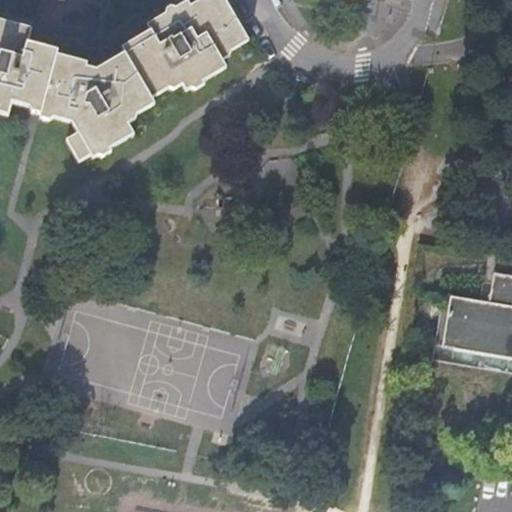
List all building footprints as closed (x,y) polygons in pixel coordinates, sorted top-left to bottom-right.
[(0,114),(10,118),(14,104),(22,107),(31,109),(43,113),(42,117),(53,120),(73,125),(79,135),(68,142),(81,165),(93,157),(94,160),(100,156),(110,151),(135,136),(129,125),(127,122),(137,115),(156,104),(152,99),(171,87),(181,81),(183,84),(187,90),(192,87),(203,81),(227,66),(222,59),(221,56),(231,49),(249,39),(225,0),(201,0),(191,6),(188,1),(176,8),(166,14),(147,25),(150,31),(122,48),(125,53),(112,61),(96,71),(86,68),(87,64),(57,55),(58,51),(42,47),(28,42),(32,29),(3,21),(0,20),(0,114)] [(230,54),(231,49),(221,56),(222,59),(230,54)] [(205,84),(203,81),(192,87),(196,89),(205,84)] [(137,120),(137,115),(127,122),(129,125),(137,120)] [(443,346),(511,358),(511,275),(494,273),(490,301),(452,294),(443,346)]
